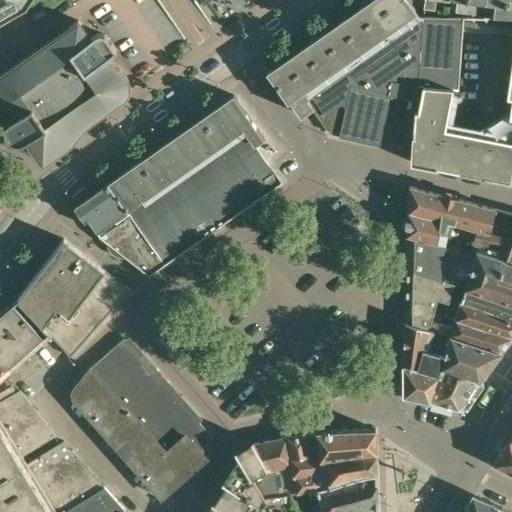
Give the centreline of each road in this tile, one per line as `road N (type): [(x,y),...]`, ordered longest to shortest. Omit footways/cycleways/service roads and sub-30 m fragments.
road 1 (tertiary): [(0,252),(81,162),(228,60)]
road 2 (residential): [(146,511),(43,395),(129,311)]
road 3 (residential): [(129,311),(321,166)]
road 4 (residential): [(384,406),(389,214)]
road 5 (residential): [(230,431),(129,311)]
road 6 (residential): [(230,431),(384,406)]
road 7 (residential): [(321,166),(251,75),(228,60)]
road 8 (residential): [(511,202),(392,176)]
